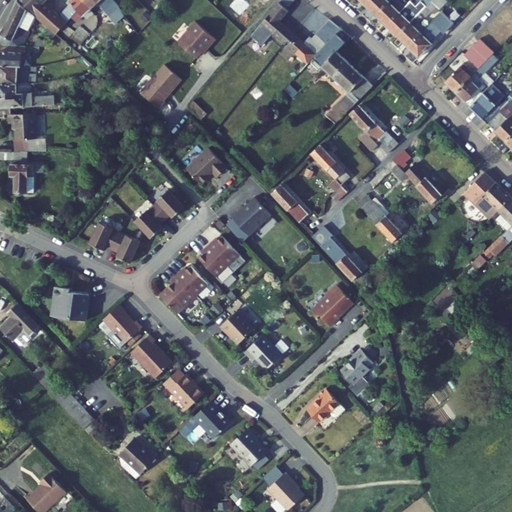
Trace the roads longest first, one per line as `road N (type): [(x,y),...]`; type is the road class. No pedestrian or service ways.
road 1 (residential): [(133,284),(208,216),(158,160),(153,142),(277,0)]
road 2 (residential): [(133,284),(323,469),(330,487),(318,511)]
road 3 (unknown): [(0,279),(107,391)]
road 4 (residential): [(0,223),(133,284)]
road 5 (residential): [(416,82),(511,179)]
road 6 (residential): [(323,0),(416,82)]
